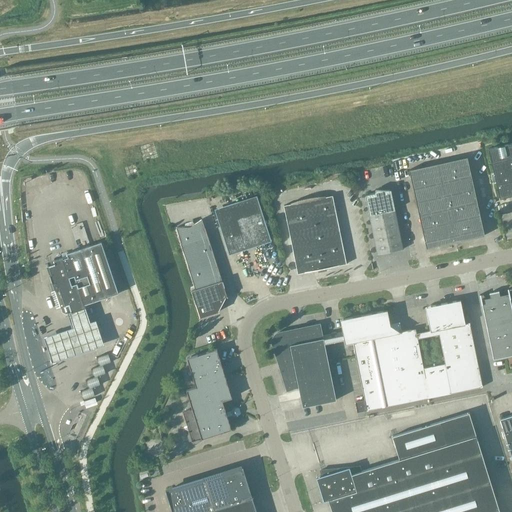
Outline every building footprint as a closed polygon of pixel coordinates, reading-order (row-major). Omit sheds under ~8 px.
[(511,143),(488,149),(500,198),(511,195),(511,143)] [(427,249),(485,236),(468,157),(409,170),(427,249)] [(365,196),(377,255),(403,250),(391,190),(365,196)] [(284,206),(298,274),(347,264),(333,196),(284,206)] [(218,211),(231,252),(268,240),(255,200),(218,211)] [(508,204),(498,207),(499,213),(510,211),(508,204)] [(196,290),(192,291),(201,318),(219,312),(219,311),(226,297),(228,297),(202,219),(190,227),(176,228),(196,290)] [(96,244),(91,246),(108,297),(113,296),(119,294),(102,242),(96,244)] [(85,305),(108,297),(91,246),(68,254),(69,257),(64,259),(64,258),(55,261),(56,264),(48,267),(53,284),(56,283),(59,290),(56,291),(52,292),(58,308),(61,307),(64,315),(71,313),(74,312),(85,312),(85,308),(86,308),(85,305)] [(482,305),(494,360),(511,356),(511,306),(511,299),(510,300),(509,294),(500,296),(499,291),(490,293),(491,298),(482,300),(483,305),(482,305)] [(416,329),(402,332),(390,324),(387,310),(340,320),(345,344),(353,342),(367,411),(483,387),(470,322),(465,323),(461,303),(457,301),(431,306),(427,313),(431,331),(417,334),(416,329)] [(85,307),(67,312),(73,328),(44,338),(52,362),(104,345),(96,320),(90,322),(85,307)] [(272,344),(278,362),(287,391),(299,388),(303,407),(337,400),(321,326),(318,324),(279,332),(278,332),(277,333),(276,334),(275,334),(274,335),(274,336),(273,337),(272,338),(272,339),(272,340),(272,342),(272,343),(272,344)] [(196,387),(186,390),(192,409),(183,412),(186,423),(184,427),(185,429),(189,431),(189,433),(187,436),(189,442),(194,445),(200,443),(202,439),(232,430),(228,417),(232,416),(237,417),(241,413),(239,408),(234,407),(231,411),(226,412),(223,401),(232,398),(217,349),(187,359),(196,387)] [(108,354),(97,358),(100,366),(91,369),(94,377),(86,380),(89,389),(81,392),(83,400),(95,396),(92,387),(100,385),(97,376),(106,373),(103,365),(111,362),(108,354)] [(324,502),(329,500),(332,511),(500,511),(469,413),(393,437),(400,459),(352,474),(350,467),(321,470),(321,476),(317,478),(324,502)] [(511,415),(500,419),(511,457),(511,415)] [(243,468),(166,492),(172,511),(257,511),(253,497),(254,497),(254,496),(252,497),(243,468)]
